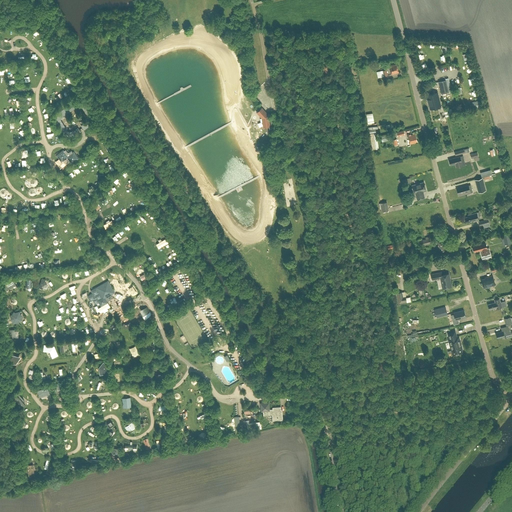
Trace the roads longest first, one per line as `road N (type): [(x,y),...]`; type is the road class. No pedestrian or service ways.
road 1 (unclassified): [(510,398),(490,377),(393,0)]
road 2 (track): [(149,404),(151,424),(142,435),(124,435),(112,415),(81,428),(75,451),(55,455),(32,444),(37,418),(47,405),(75,406),(81,396)]
road 3 (track): [(45,407),(24,379),(36,349),(30,302),(115,260)]
road 4 (unclassified): [(342,511),(322,407),(274,397)]
road 5 (track): [(50,149),(37,107),(43,59),(21,38),(12,44),(27,48)]
road 6 (tertiary): [(510,398),(419,511)]
